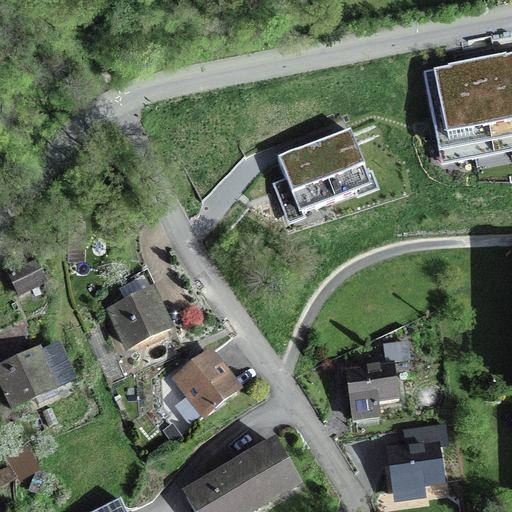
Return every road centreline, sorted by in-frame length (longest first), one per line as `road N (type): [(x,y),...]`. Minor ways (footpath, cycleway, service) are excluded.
road 1 (residential): [(113,100),(179,241),(357,511)]
road 2 (residential): [(511,17),(113,100)]
road 3 (residential): [(113,100),(0,204)]
